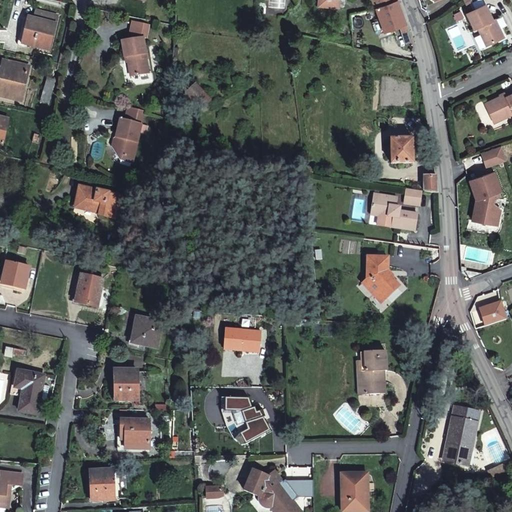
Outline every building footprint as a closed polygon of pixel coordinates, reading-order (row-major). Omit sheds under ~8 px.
[(319,0),(319,6),(331,8),(339,8),(339,0),(319,0)] [(396,0),(373,0),(377,10),(397,2),(396,0)] [(397,2),(377,10),(385,34),(406,27),(397,2)] [(480,39),(485,50),(504,41),(494,21),(491,22),(484,6),(466,14),(473,31),(476,29),(479,28),(483,38),(480,39)] [(26,30),(29,30),(26,44),(51,51),(59,15),(37,10),(35,19),(29,18),(26,30)] [(133,40),(126,41),(128,56),(131,56),(131,62),(133,75),(133,77),(151,75),(147,41),(150,42),(154,25),(138,21),(133,40)] [(30,69),(4,62),(0,76),(0,96),(21,102),(30,69)] [(47,79),(41,102),(49,105),(54,87),(55,81),(47,79)] [(210,99),(196,84),(186,93),(201,108),(210,99)] [(506,114),(511,111),(511,88),(499,94),(498,91),(478,101),(485,118),(504,110),(506,114)] [(120,120),(116,137),(119,138),(117,144),(112,147),(113,148),(121,159),(125,157),(136,159),(140,142),(138,142),(145,111),(131,107),(127,121),(120,120)] [(487,122),(506,114),(504,110),(485,118),(487,122)] [(9,119),(0,117),(0,144),(2,145),(9,119)] [(39,135),(32,133),(29,141),(37,143),(39,135)] [(415,165),(413,140),(391,141),(392,166),(415,165)] [(476,169),(501,160),(494,144),(470,153),(476,169)] [(470,220),(489,223),(493,205),(490,202),(491,197),(497,195),(495,189),(497,188),(489,170),(466,180),(473,199),(470,220)] [(424,178),(424,193),(437,195),(435,178),(424,178)] [(127,197),(80,186),(76,208),(103,214),(102,217),(121,221),(127,197)] [(404,204),(419,207),(421,192),(406,190),(404,204)] [(370,217),(378,218),(379,214),(388,216),(388,217),(394,218),(392,229),(416,232),(418,216),(400,212),(400,210),(395,209),(396,200),(373,197),(370,217)] [(388,216),(379,214),(378,218),(383,219),(382,228),(392,229),(394,218),(388,217),(388,216)] [(28,265),(6,260),(1,282),(24,288),(28,265)] [(374,297),(377,294),(384,303),(399,288),(389,275),(389,260),(368,260),(368,281),(363,285),(374,297)] [(103,281),(81,276),(75,303),(97,308),(103,281)] [(384,303),(377,294),(374,297),(381,305),(384,303)] [(165,306),(139,300),(134,326),(160,331),(165,306)] [(484,330),(507,322),(501,304),(478,312),(484,330)] [(263,332),(226,328),(225,350),(242,352),(242,349),(262,350),(263,332)] [(438,343),(458,342),(453,330),(442,330),(438,343)] [(384,393),(384,383),(388,383),(387,371),(389,371),(389,353),(366,353),(367,372),(364,372),(364,383),(368,385),(368,394),(384,393)] [(15,388),(24,391),(19,413),(37,417),(40,403),(44,404),(47,389),(43,388),(45,378),(18,372),(15,388)] [(139,400),(139,373),(115,372),(114,399),(139,400)] [(226,398),(225,410),(243,411),(252,431),(243,435),(246,442),(271,430),(261,410),(258,411),(256,406),(253,408),(249,399),(226,398)] [(359,419),(343,407),(336,415),(353,427),(359,419)] [(447,441),(454,443),(450,462),(470,466),(481,413),(454,407),(452,418),(447,441)] [(149,450),(149,422),(120,421),(120,450),(149,450)] [(450,462),(454,443),(447,441),(443,461),(450,462)] [(507,468),(489,474),(491,480),(509,474),(507,468)] [(0,506),(7,508),(10,484),(20,485),(22,474),(0,471),(0,506)] [(252,472),(244,491),(259,497),(259,498),(259,500),(259,502),(260,504),(261,506),(263,507),(264,508),(266,509),(268,509),(270,509),(272,508),(274,511),(300,511),(289,497),(285,497),(277,486),(279,482),(279,479),(274,473),(267,477),(252,472)] [(112,473),(89,473),(91,500),(113,499),(112,473)] [(341,486),(345,486),(346,511),(367,511),(366,474),(341,474),(341,486)] [(406,507),(405,511),(422,511),(433,509),(430,500),(406,507)]
